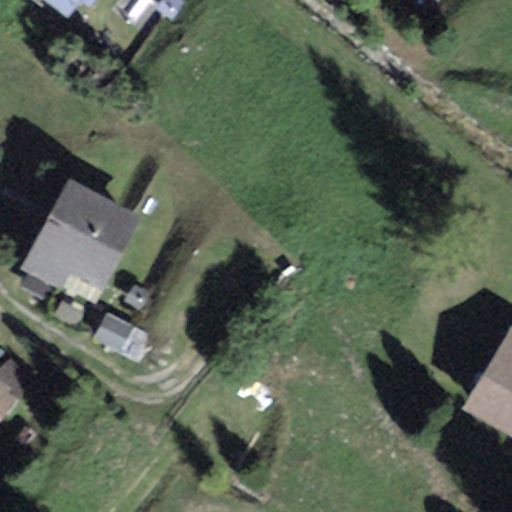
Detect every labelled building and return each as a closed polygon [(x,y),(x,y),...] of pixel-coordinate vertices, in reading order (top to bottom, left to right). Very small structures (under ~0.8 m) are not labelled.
[(83,0),(38,0),(67,22),(83,0)] [(406,0),(425,15),(437,0),(406,0)] [(137,218),(71,183),(26,267),(92,302),(137,218)] [(511,336),(468,413),(511,437),(511,336)] [(0,413),(13,397),(0,387),(0,413)]
